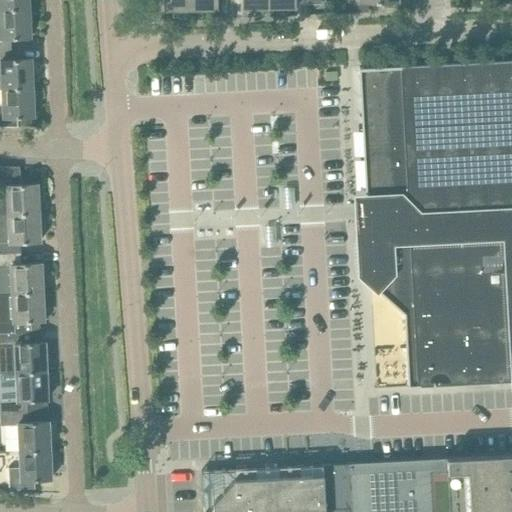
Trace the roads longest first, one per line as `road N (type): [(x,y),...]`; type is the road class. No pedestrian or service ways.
road 1 (residential): [(76,511),(61,147)]
road 2 (residential): [(145,511),(119,149)]
road 3 (residential): [(111,52),(433,33)]
road 4 (residential): [(61,147),(54,0)]
road 5 (unknown): [(186,317),(318,305)]
